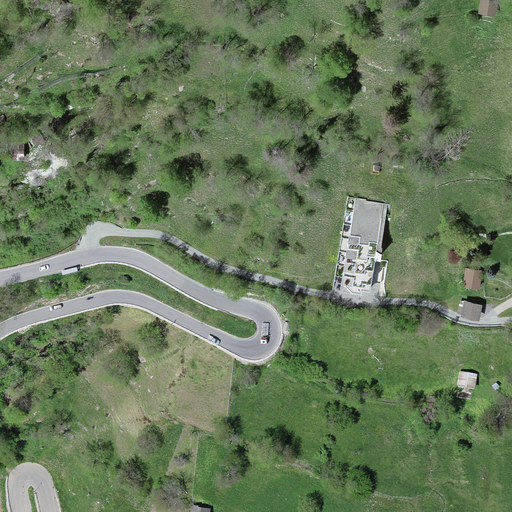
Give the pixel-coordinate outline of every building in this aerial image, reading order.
[(499,0),(497,0),(478,0),(476,15),(495,19),(499,0)] [(24,142),(10,143),(11,162),(25,161),(24,142)] [(386,205),(349,199),(333,289),(367,295),(370,280),(383,282),(387,265),(375,263),(386,205)] [(467,268),(463,286),(478,289),(481,270),(467,268)] [(482,304),(459,300),(457,313),(461,314),(460,317),(469,319),(479,320),(482,304)] [(460,372),(457,389),(474,392),(477,374),(460,372)]
